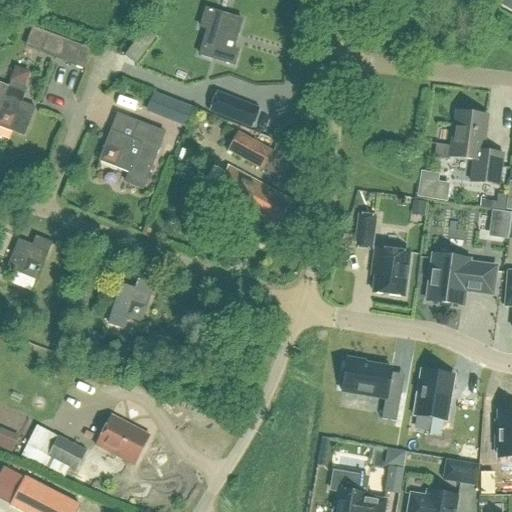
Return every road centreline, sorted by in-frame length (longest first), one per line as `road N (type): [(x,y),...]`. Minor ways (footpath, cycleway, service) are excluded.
road 1 (unclassified): [(304,309),(44,209)]
road 2 (unclassified): [(304,309),(330,189),(344,60)]
road 3 (unclassified): [(197,511),(262,406),(304,309)]
road 4 (residential): [(304,309),(435,335),(511,366)]
road 5 (unclassified): [(511,79),(344,60)]
road 6 (unclassified): [(44,209),(99,66)]
